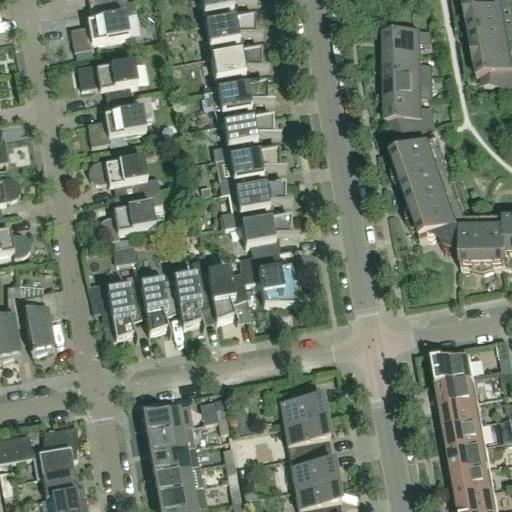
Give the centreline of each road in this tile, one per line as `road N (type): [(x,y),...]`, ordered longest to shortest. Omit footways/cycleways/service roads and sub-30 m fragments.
road 1 (residential): [(22,0),(93,397)]
road 2 (tertiary): [(372,347),(310,0)]
road 3 (residential): [(372,347),(93,397)]
road 4 (tertiary): [(402,511),(372,347)]
road 5 (residential): [(511,317),(372,347)]
